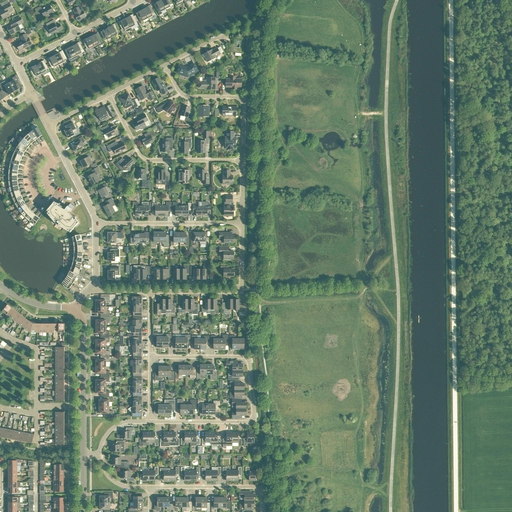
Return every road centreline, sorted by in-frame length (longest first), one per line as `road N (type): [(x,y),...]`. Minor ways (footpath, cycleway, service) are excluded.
road 1 (residential): [(150,421),(246,422),(253,410),(247,360),(149,358)]
road 2 (residential): [(109,95),(147,160),(242,160)]
road 3 (residential): [(241,223),(237,291),(149,291)]
road 4 (residential): [(165,66),(181,95),(241,99),(242,160)]
road 5 (residential): [(97,224),(241,223)]
road 6 (residential): [(149,487),(254,487),(262,511)]
